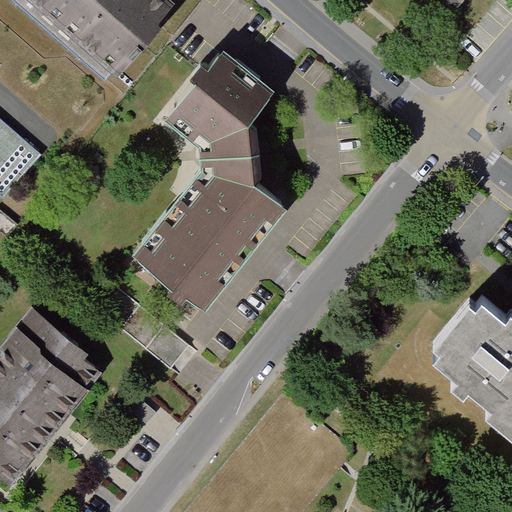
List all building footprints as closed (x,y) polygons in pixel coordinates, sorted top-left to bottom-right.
[(32,0),(126,77),(184,7),(175,0),(32,0)] [(292,108),(223,54),(210,71),(174,116),(205,142),(242,171),(270,135),(292,108)] [(0,192),(3,195),(42,150),(0,113),(0,192)] [(208,166),(140,260),(186,293),(209,309),(276,215),(263,205),(270,135),(242,171),(205,142),(208,166)] [(511,328),(463,291),(414,357),(508,429),(511,423),(511,328)] [(113,381),(33,316),(0,356),(0,479),(19,496),(67,437),(113,381)] [(169,368),(191,353),(171,323),(149,338),(169,368)] [(146,424),(155,413),(132,395),(123,406),(146,424)]
